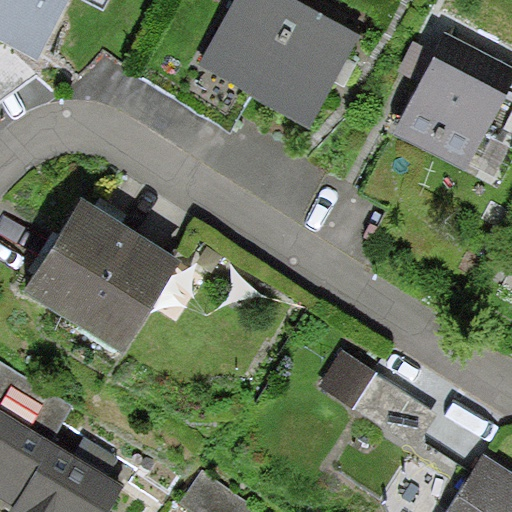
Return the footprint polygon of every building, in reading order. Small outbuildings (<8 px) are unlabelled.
[(67,0),(0,0),(0,43),(36,62),(67,0)] [(360,37),(295,0),(241,0),(205,67),(254,95),(310,128),(341,72),(360,37)] [(511,89),(511,69),(447,36),(433,63),(396,133),(469,171),(511,89)] [(139,79),(232,132),(254,95),(205,67),(160,42),(139,79)] [(36,62),(0,43),(0,103),(41,71),(36,62)] [(111,218),(85,201),(26,291),(122,353),(181,263),(111,218)] [(440,412),(345,352),(319,393),(414,453),(440,412)] [(73,406),(0,361),(0,498),(18,509),(16,511),(104,511),(120,486),(50,445),(73,406)] [(511,511),(511,474),(484,457),(448,511),(511,511)] [(263,511),(205,468),(179,504),(190,511),(263,511)]
